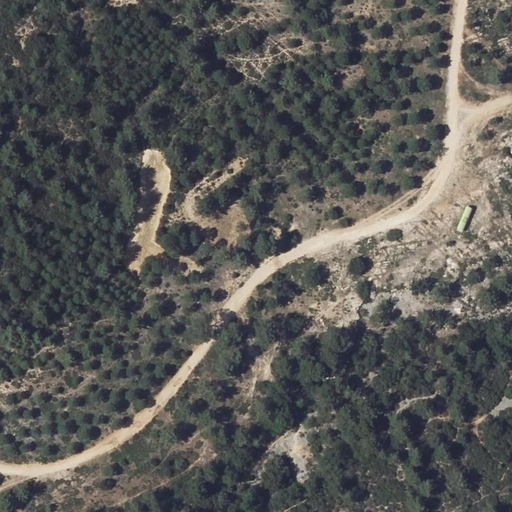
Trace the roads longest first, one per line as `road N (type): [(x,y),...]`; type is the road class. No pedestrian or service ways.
road 1 (track): [(0,469),(61,476),(148,419),(253,286),(306,249),(420,209),(445,173),(448,133)]
road 2 (track): [(448,133),(459,0)]
